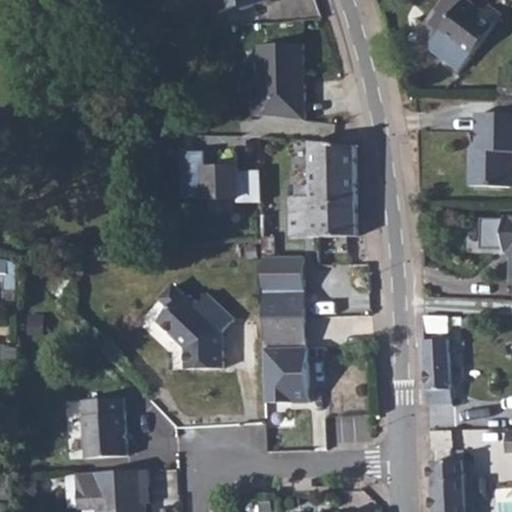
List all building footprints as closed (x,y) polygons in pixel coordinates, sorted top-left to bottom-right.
[(213,0),(218,15),(239,8),(242,14),(269,3),(268,0),(213,0)] [(434,46),(465,70),(505,17),(492,7),(486,14),(467,0),(467,1),(465,0),(446,0),(421,34),(435,44),(434,46)] [(307,77),(306,45),(260,46),(261,99),(255,99),(255,117),(262,117),(308,121),(307,86),(303,82),(303,77),(307,77)] [(502,81),(511,81),(511,68),(502,69),(502,81)] [(502,97),(511,96),(511,81),(502,81),(502,97)] [(511,96),(502,97),(502,106),(511,105),(511,96)] [(472,151),(471,187),(511,187),(511,115),(480,114),(479,152),(472,151)] [(358,147),(312,143),(313,187),(297,187),(297,198),(291,198),(291,212),(315,211),(315,203),(359,202),(358,147)] [(240,203),(264,203),(263,172),(240,172),(240,168),(221,168),(221,173),(209,173),(209,169),(208,152),(184,153),(185,198),(208,197),(208,200),(240,199),(240,203)] [(291,238),(359,237),(359,202),(315,203),(315,211),(291,212),(291,238)] [(264,216),(265,258),(276,258),(274,216),(264,216)] [(249,260),(263,258),(262,245),(248,246),(249,260)] [(265,287),(266,319),(307,318),(306,257),(276,258),(265,258),(265,261),(265,287)] [(0,260),(0,274),(7,275),(9,275),(10,266),(5,266),(5,261),(0,260)] [(19,306),(20,275),(9,275),(7,275),(6,305),(19,306)] [(188,370),(225,369),(225,351),(216,342),(224,333),(236,321),(209,295),(200,304),(193,297),(190,300),(176,286),(163,299),(172,309),(160,322),(188,348),(188,370)] [(31,336),(46,336),(46,316),(31,316),(31,336)] [(449,317),(425,316),(426,333),(450,334),(449,317)] [(307,318),(266,319),(266,349),(308,348),(307,318)] [(216,342),(225,351),(224,333),(216,342)] [(451,340),(426,342),(429,406),(454,405),(451,340)] [(266,349),(267,399),(283,398),(283,403),(312,403),(310,348),(308,348),(266,349)] [(85,400),(87,458),(128,457),(127,399),(85,400)] [(431,448),(434,511),(468,511),(465,448),(451,449),(445,447),(431,448)] [(4,465),(3,485),(17,486),(17,481),(17,465),(4,465)] [(99,511),(148,511),(148,504),(147,487),(152,486),(151,471),(80,475),(82,510),(100,509),(99,511)] [(21,481),(22,499),(40,499),(40,481),(21,481)] [(15,511),(17,490),(0,489),(0,511),(15,511)]
